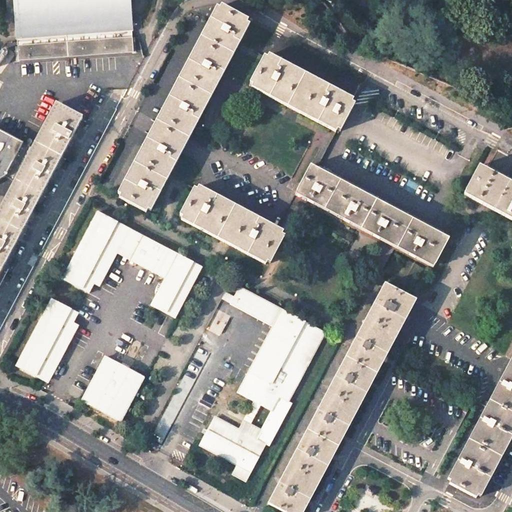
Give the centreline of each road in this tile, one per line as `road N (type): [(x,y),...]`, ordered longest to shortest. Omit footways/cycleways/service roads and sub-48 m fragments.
road 1 (residential): [(0,349),(181,6),(206,0)]
road 2 (residential): [(229,0),(511,148)]
road 3 (tertiary): [(207,511),(0,396)]
road 4 (unknown): [(170,470),(248,328),(227,315)]
road 5 (unknown): [(0,87),(146,72)]
road 6 (residential): [(411,480),(367,457),(342,473),(319,511)]
